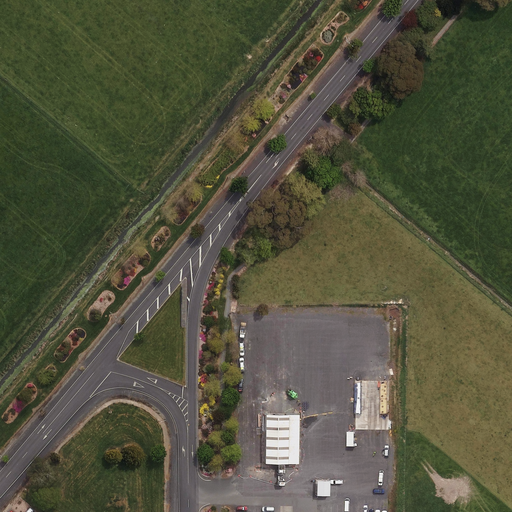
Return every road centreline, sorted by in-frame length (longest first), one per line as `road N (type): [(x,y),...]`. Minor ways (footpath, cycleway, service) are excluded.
road 1 (tertiary): [(250,188),(407,0)]
road 2 (tertiary): [(96,370),(250,188)]
road 3 (tertiary): [(250,188),(196,295),(189,404)]
road 4 (tertiary): [(96,370),(0,484)]
